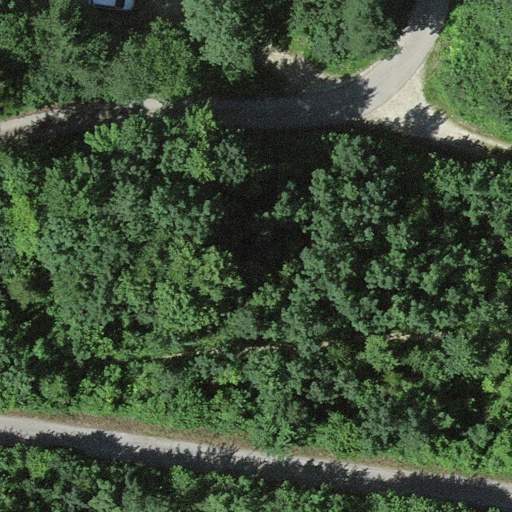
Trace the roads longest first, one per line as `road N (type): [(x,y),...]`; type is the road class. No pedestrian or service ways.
road 1 (track): [(0,432),(511,496)]
road 2 (track): [(0,131),(148,104),(360,110),(397,85),(429,0)]
road 3 (track): [(388,97),(441,129),(511,154)]
